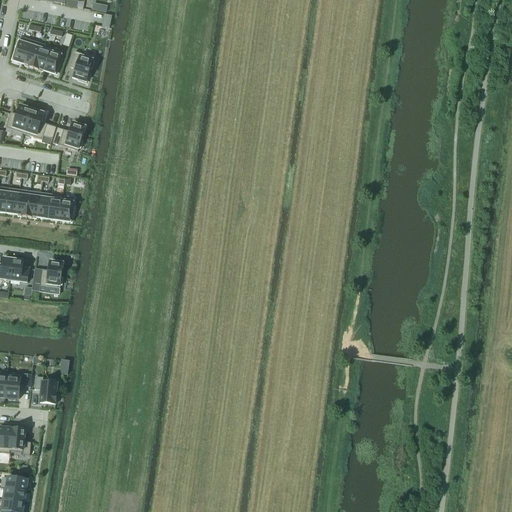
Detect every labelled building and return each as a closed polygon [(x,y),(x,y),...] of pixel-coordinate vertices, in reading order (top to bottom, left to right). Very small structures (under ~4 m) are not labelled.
[(105,16),(102,28),(109,29),(111,18),(105,16)] [(63,46),(69,48),(73,37),(66,35),(63,46)] [(24,66),(32,42),(21,39),(18,47),(16,47),(14,54),(15,55),(13,62),(24,66)] [(34,70),(42,46),(32,42),(24,66),(28,67),(28,68),(34,70)] [(40,71),(44,72),(52,49),(42,46),(34,70),(40,72),(40,71)] [(63,52),(52,49),(44,72),(55,76),(58,69),(59,69),(62,61),(60,61),(63,52)] [(78,83),(85,85),(90,70),(92,70),(94,63),(93,63),(94,60),(75,53),(70,69),(76,71),(73,80),(78,82),(78,83)] [(11,114),(6,130),(24,136),(32,110),(25,108),(25,109),(20,107),(17,116),(11,114)] [(32,110),(24,136),(42,142),(43,138),(53,141),(57,129),(41,124),(44,115),(39,113),(39,112),(32,110)] [(57,129),(52,145),(58,147),(78,153),(79,150),(80,150),(82,143),(81,143),(86,127),(78,125),(78,126),(73,124),(70,134),(64,131),(57,129)] [(16,216),(20,191),(9,190),(8,195),(6,215),(16,216)] [(27,219),(31,193),(20,191),(16,216),(18,216),(18,218),(27,219)] [(0,213),(6,215),(8,195),(0,193),(0,213)] [(38,219),(41,194),(31,193),(27,219),(36,220),(36,219),(38,219)] [(41,194),(38,219),(48,221),(51,201),(52,201),(52,196),(41,194)] [(62,202),(59,222),(70,224),(74,199),(62,197),(61,202),(62,202)] [(61,202),(52,201),(51,201),(48,221),(59,222),(62,202),(61,202)] [(0,280),(11,282),(14,260),(7,259),(7,260),(3,260),(2,266),(0,266),(0,280)] [(14,260),(11,282),(27,285),(29,270),(23,269),(24,263),(21,262),(21,261),(14,260)] [(40,293),(40,288),(60,290),(60,287),(62,287),(63,280),(61,280),(63,263),(55,262),(55,263),(50,263),(49,272),(35,270),(32,292),(40,293)] [(7,374),(5,400),(8,400),(8,401),(15,402),(15,400),(19,401),(20,388),(27,389),(28,376),(7,374)] [(36,379),(34,392),(41,392),(40,405),(55,406),(57,385),(43,384),(43,379),(36,379)] [(0,454),(10,455),(10,453),(12,430),(0,429),(0,454)] [(12,430),(10,453),(23,454),(23,456),(30,457),(31,444),(24,444),(25,431),(12,430)] [(6,490),(26,493),(28,482),(8,479),(6,490)] [(4,489),(2,501),(24,504),(26,493),(6,490),(4,489)] [(2,501),(0,511),(22,511),(24,504),(2,501)]
